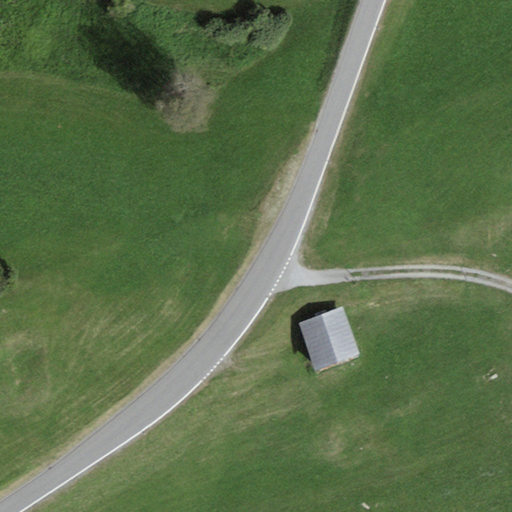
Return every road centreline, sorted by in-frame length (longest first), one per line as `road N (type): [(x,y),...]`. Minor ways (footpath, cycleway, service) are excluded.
road 1 (residential): [(1,511),(136,417),(263,281),(377,0)]
road 2 (track): [(263,281),(412,271),(511,289)]
